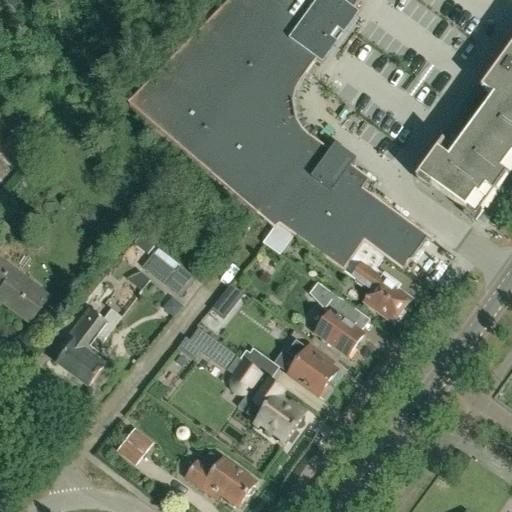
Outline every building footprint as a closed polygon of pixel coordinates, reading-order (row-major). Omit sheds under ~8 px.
[(233,0),(129,106),(257,215),(311,139),(310,138),(310,139),(303,131),(297,122),(294,102),(296,92),(301,83),(302,83),(317,61),(291,43),(322,0),(233,0)] [(332,41),(338,32),(344,37),(360,16),(353,11),(361,0),(322,0),(291,43),(317,61),(323,66),(338,46),(332,41)] [(440,152),(419,180),(430,188),(465,213),(471,205),(482,213),(511,172),(511,51),(483,92),(494,100),(485,112),(474,128),(473,129),(461,146),(451,160),(440,152)] [(311,139),(257,215),(276,231),(280,227),(296,239),(344,274),(365,245),(384,261),(384,260),(403,273),(410,262),(414,265),(431,241),(362,191),(369,182),(372,185),(373,183),(352,168),(357,162),(335,146),(330,153),(325,149),(311,139)] [(280,227),(276,231),(264,246),(282,258),(296,239),(280,227)] [(376,271),(384,261),(365,245),(344,274),(357,283),(357,284),(372,295),(366,305),(394,325),(396,322),(399,324),(405,315),(403,313),(411,302),(397,292),(400,288),(376,271)] [(176,273),(154,257),(144,269),(165,286),(181,300),(195,282),(179,269),(176,273)] [(0,261),(0,302),(3,305),(18,316),(33,327),(53,300),(0,261)] [(128,281),(143,294),(152,282),(143,275),(128,281)] [(363,339),(365,336),(363,335),(351,326),(359,315),(344,304),(320,285),(311,296),(326,312),(331,316),(316,336),(348,359),(363,339)] [(224,324),(245,297),(232,287),(211,313),(224,324)] [(94,339),(102,344),(121,319),(111,312),(103,322),(90,313),(60,351),(66,356),(58,366),(88,390),(109,364),(88,347),(94,339)] [(351,326),(363,335),(371,324),(359,315),(351,326)] [(219,345),(201,331),(193,341),(189,338),(180,350),(196,363),(203,354),(208,358),(219,345)] [(331,391),(328,388),(338,374),(331,370),(334,365),(311,348),(308,351),(297,343),(287,356),(299,364),(290,377),(323,402),(331,391)] [(257,424),(274,436),(273,438),(273,440),(275,442),(278,444),(281,444),(282,442),(286,445),(305,421),(279,402),(286,393),(272,383),(263,377),(241,361),(219,345),(208,358),(233,377),(231,379),(230,381),(230,385),(230,388),(231,390),(232,393),(233,394),(236,396),(240,398),(241,398),(245,397),(248,396),(250,393),(247,398),(255,405),(247,416),(258,423),(257,424)] [(241,361),(263,377),(272,364),(254,351),(251,356),(247,353),(241,361)] [(281,371),(290,377),(299,364),(287,356),(285,354),(275,367),(281,371)] [(263,377),(272,383),(281,371),(275,367),(272,364),(263,377)] [(120,447),(132,427),(122,421),(110,441),(120,447)] [(154,446),(135,431),(117,454),(136,469),(145,457),(154,446)] [(184,481),(194,488),(196,488),(210,498),(214,493),(223,499),(239,511),(257,487),(231,468),(222,462),(212,454),(205,464),(199,460),(184,481)]
